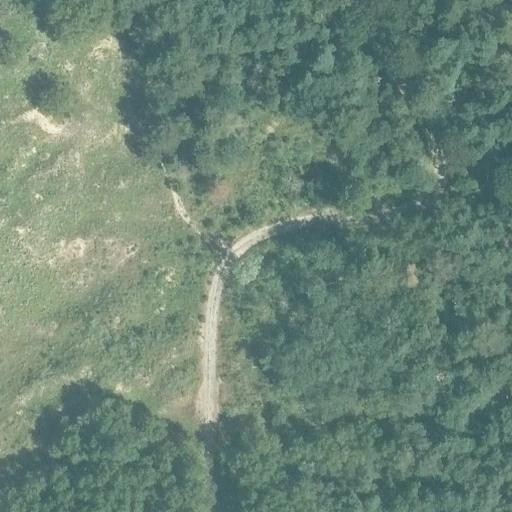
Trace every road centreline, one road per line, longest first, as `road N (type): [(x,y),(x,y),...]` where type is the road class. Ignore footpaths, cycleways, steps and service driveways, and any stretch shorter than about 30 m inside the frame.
road 1 (track): [(229,252),(288,224),(405,219),(440,188),(438,150),(357,0)]
road 2 (track): [(208,511),(210,318),(229,252)]
